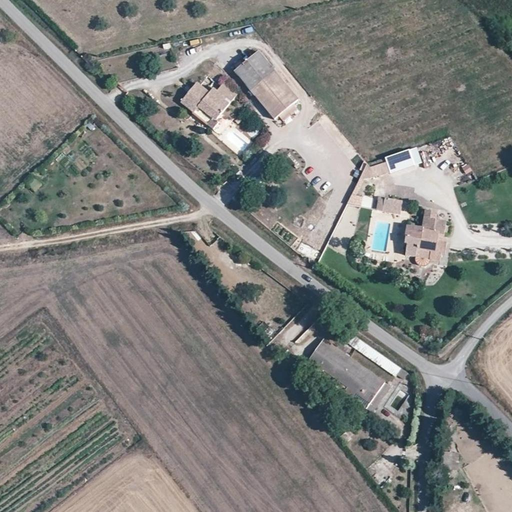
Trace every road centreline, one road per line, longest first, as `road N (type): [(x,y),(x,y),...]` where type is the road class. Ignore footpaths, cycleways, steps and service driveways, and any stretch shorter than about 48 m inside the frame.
road 1 (unclassified): [(439,370),(216,208),(1,0)]
road 2 (track): [(0,243),(216,208)]
road 3 (unclassified): [(439,370),(425,416),(420,511)]
